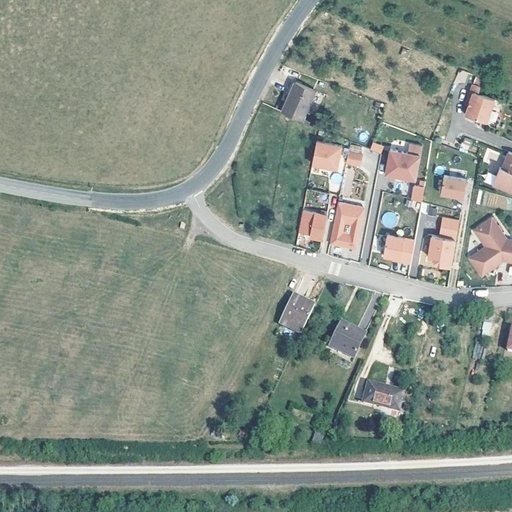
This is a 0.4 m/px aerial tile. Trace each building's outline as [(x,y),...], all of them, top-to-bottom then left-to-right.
[(301,119),(316,90),(297,80),(282,111),(301,119)] [(470,100),(468,106),(465,115),(486,122),(493,99),(477,93),(479,86),(472,83),(467,99),(470,100)] [(316,139),(311,162),(335,167),(340,145),(316,139)] [(406,151),(418,153),(420,144),(407,141),(406,151)] [(370,150),(381,154),(384,146),(372,142),(370,150)] [(406,151),(388,147),(383,172),(394,174),(401,176),(413,178),(418,153),(406,151)] [(346,150),(344,162),(359,165),(361,154),(346,150)] [(507,151),(502,169),(499,168),(493,186),(511,192),(511,152),(508,151),(507,151)] [(443,173),(439,192),(462,196),(466,177),(443,173)] [(412,185),(411,201),(422,202),(424,187),(412,185)] [(482,205),(506,209),(508,196),(484,192),(482,205)] [(354,244),(357,230),(357,231),(362,205),(336,200),(328,240),(339,242),(340,240),(346,241),(348,245),(352,246),(354,244)] [(307,239),(319,241),(325,214),(301,209),(296,234),(307,236),(307,239)] [(450,264),(458,218),(442,215),(438,235),(430,234),(427,254),(431,255),(436,262),(450,264)] [(479,273),(497,261),(497,259),(500,257),(501,259),(511,260),(511,238),(506,237),(491,215),(474,227),(485,244),(468,255),(479,273)] [(413,238),(386,233),(382,253),(391,255),(399,256),(398,259),(409,261),(413,238)] [(299,304),(301,301),(289,295),(288,298),(299,304)] [(275,323),(296,334),(309,306),(301,301),(299,304),(288,298),(275,323)] [(337,321),(326,344),(349,356),(360,333),(337,321)] [(484,321),(481,334),(489,335),(491,322),(484,321)] [(400,391),(365,382),(360,401),(395,410),(400,391)] [(308,443),(317,443),(320,435),(313,432),(308,443)]
